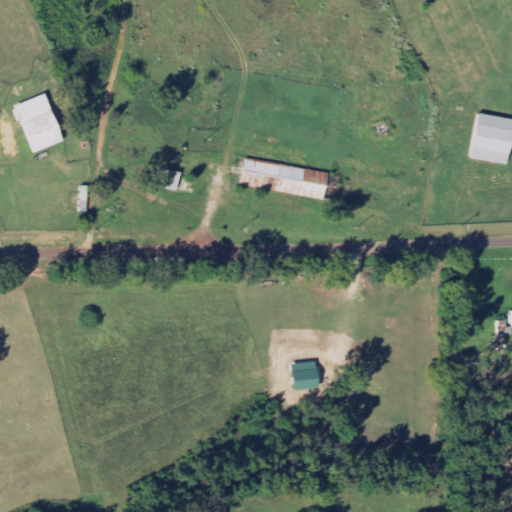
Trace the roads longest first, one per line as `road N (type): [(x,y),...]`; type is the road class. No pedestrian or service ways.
road 1 (residential): [(0,251),(348,249),(511,239)]
road 2 (residential): [(91,251),(99,129),(122,0)]
